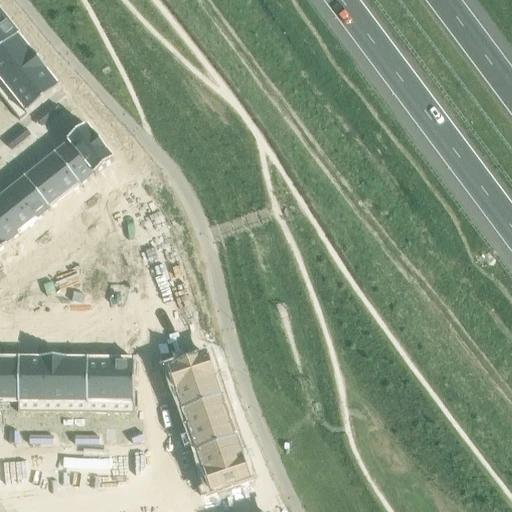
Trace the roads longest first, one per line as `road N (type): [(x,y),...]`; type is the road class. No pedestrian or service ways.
road 1 (residential): [(0,327),(178,332),(182,299),(152,221),(133,202),(112,200)]
road 2 (motorway): [(337,0),(511,232)]
road 3 (residential): [(0,293),(112,200)]
